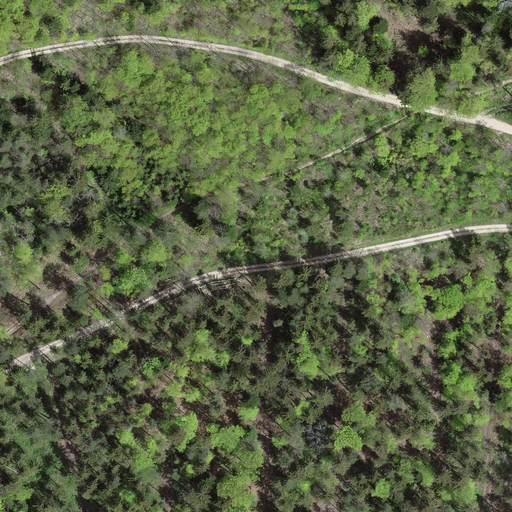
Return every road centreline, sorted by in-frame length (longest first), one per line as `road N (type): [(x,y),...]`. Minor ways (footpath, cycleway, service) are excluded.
road 1 (track): [(511,229),(231,270),(144,302),(0,382)]
road 2 (track): [(0,62),(86,42),(159,38),(232,49),(423,108)]
